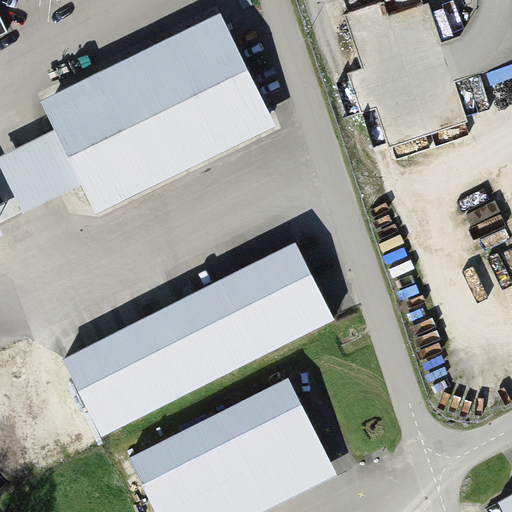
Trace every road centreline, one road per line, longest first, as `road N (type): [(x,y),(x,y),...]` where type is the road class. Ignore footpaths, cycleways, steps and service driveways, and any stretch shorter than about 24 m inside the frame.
road 1 (unclassified): [(436,473),(276,0)]
road 2 (unknown): [(0,194),(24,264),(22,300),(331,161)]
road 3 (unknown): [(492,0),(466,52),(423,74),(391,78)]
